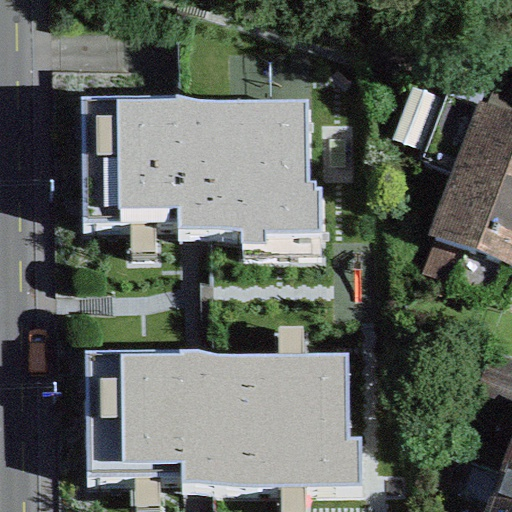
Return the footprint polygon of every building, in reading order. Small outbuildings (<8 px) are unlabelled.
[(511,88),(499,84),(487,115),(448,100),(423,165),(460,179),(511,199),(511,88)] [(178,233),(178,245),(244,244),(244,232),(263,232),(263,244),(322,243),(322,199),(317,199),(317,191),(310,191),(308,111),(183,112),(183,107),(82,109),(82,160),(84,234),(134,234),(134,222),(154,222),(154,233),(178,233)] [(511,199),(460,179),(435,244),(466,256),(453,289),(507,309),(511,295),(511,199)] [(482,391),(511,402),(511,468),(509,475),(511,476),(511,358),(497,353),(482,391)] [(182,487),(182,499),(284,497),(284,485),(303,485),(304,497),(362,496),(361,447),(349,448),(348,364),(302,364),(303,377),(281,377),(281,365),(187,366),(187,361),(86,363),(86,417),(87,488),(138,487),(138,475),(157,475),(158,487),(182,487)] [(511,511),(511,476),(509,475),(495,511),(511,511)]
